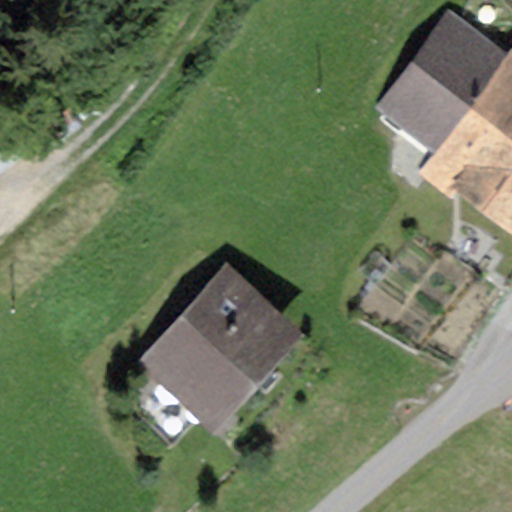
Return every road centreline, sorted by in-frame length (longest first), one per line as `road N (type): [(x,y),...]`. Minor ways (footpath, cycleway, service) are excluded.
road 1 (track): [(0,210),(111,121),(221,0)]
road 2 (unclassified): [(346,511),(511,368)]
